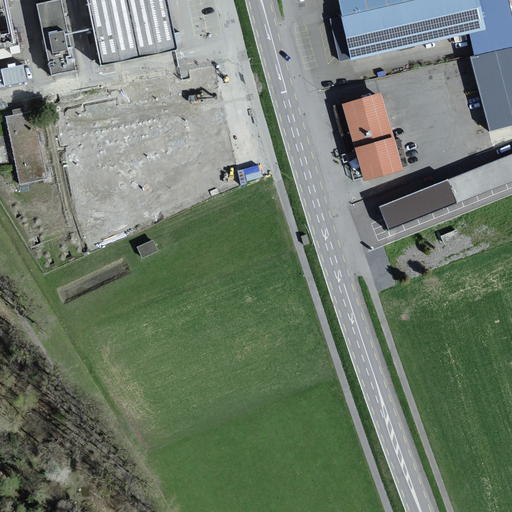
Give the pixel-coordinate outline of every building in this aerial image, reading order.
[(11,0),(0,0),(0,54),(21,50),(11,0)] [(61,0),(56,0),(39,4),(54,72),(77,68),(61,0)] [(169,0),(90,0),(103,61),(179,45),(169,0)] [(466,31),(477,29),(470,0),(335,0),(350,60),(466,31)] [(470,0),(477,29),(466,31),(473,57),(511,47),(511,32),(504,0),(470,0)] [(511,122),(511,47),(473,57),(469,58),(486,129),(511,122)] [(25,62),(2,64),(4,83),(27,80),(25,62)] [(181,81),(153,87),(169,158),(198,152),(181,81)] [(374,97),(340,107),(352,148),(386,138),(374,97)] [(33,111),(7,117),(21,182),(47,177),(33,111)] [(361,180),(395,171),(386,138),(352,148),(361,180)] [(511,155),(378,209),(386,229),(511,179),(511,155)] [(139,244),(142,253),(157,247),(153,238),(139,244)]
